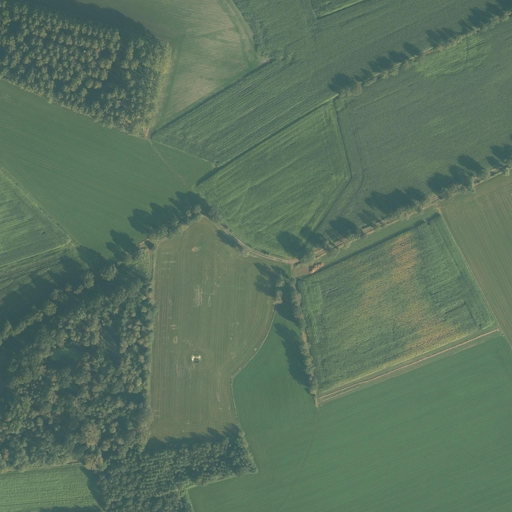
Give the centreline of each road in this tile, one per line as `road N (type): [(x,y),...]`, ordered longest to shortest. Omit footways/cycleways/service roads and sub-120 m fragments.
road 1 (track): [(511,162),(298,260),(260,255),(209,213),(193,213),(0,333)]
road 2 (track): [(290,261),(320,421)]
